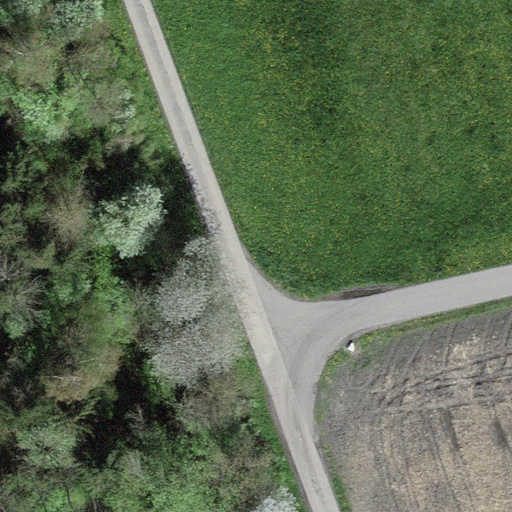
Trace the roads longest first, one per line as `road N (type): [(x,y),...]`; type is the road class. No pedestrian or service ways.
road 1 (track): [(156,0),(283,349)]
road 2 (track): [(511,284),(343,322),(283,349)]
road 3 (track): [(283,349),(341,511)]
